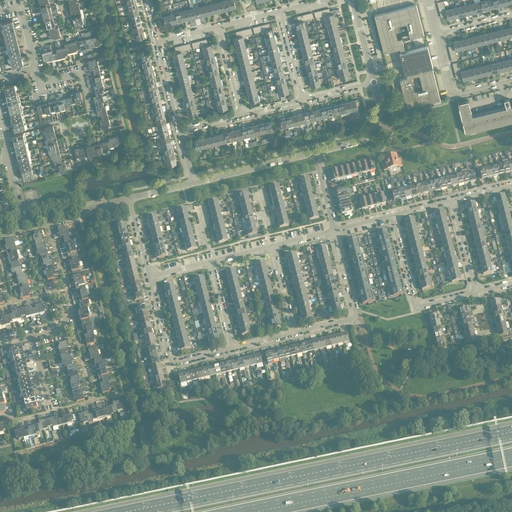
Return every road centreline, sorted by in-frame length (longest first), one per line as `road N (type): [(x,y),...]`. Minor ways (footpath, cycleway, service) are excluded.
road 1 (motorway): [(511,437),(153,511)]
road 2 (motorway): [(230,511),(511,453)]
road 3 (residential): [(391,215),(413,303),(475,292)]
road 4 (residential): [(232,349),(171,364),(149,276)]
road 5 (residential): [(334,230),(355,316),(293,333)]
road 6 (residential): [(193,184),(315,153)]
road 7 (residential): [(437,33),(452,94),(511,79)]
